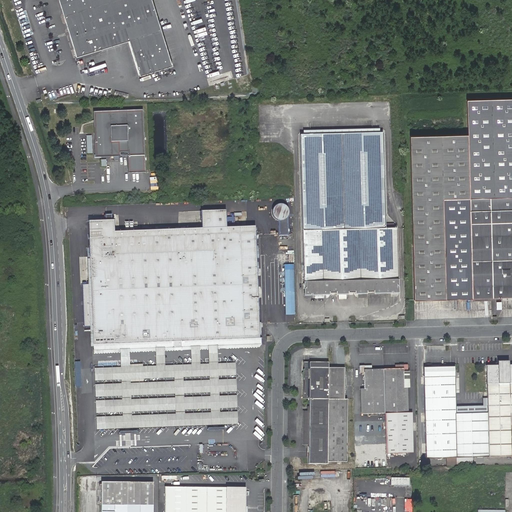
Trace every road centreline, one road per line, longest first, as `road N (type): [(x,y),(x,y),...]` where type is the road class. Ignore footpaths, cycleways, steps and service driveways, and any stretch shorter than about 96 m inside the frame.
road 1 (secondary): [(64,511),(47,193),(0,44)]
road 2 (unclassified): [(277,511),(278,354),(290,338),(511,330)]
road 3 (unknown): [(293,113),(369,110),(388,124),(401,297),(343,307)]
road 4 (unknown): [(343,307),(301,306),(294,124)]
road 5 (unknown): [(511,460),(423,458),(418,332)]
